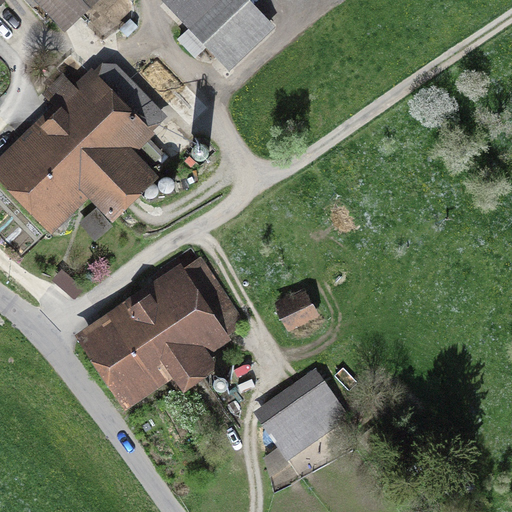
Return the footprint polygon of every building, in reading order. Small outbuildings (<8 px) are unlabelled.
[(106,0),(21,0),(62,42),(106,0)] [(271,34),(239,0),(156,0),(158,8),(223,78),(271,34)] [(162,119),(107,56),(0,156),(0,185),(50,234),(85,200),(109,221),(152,175),(132,152),(162,119)] [(247,328),(199,254),(71,336),(121,413),(169,383),(179,398),(217,373),(205,354),(247,328)] [(61,271),(53,284),(77,299),(85,286),(61,271)] [(309,289),(280,304),(293,330),(322,316),(309,289)] [(348,417),(313,369),(256,410),(291,459),(348,417)]
